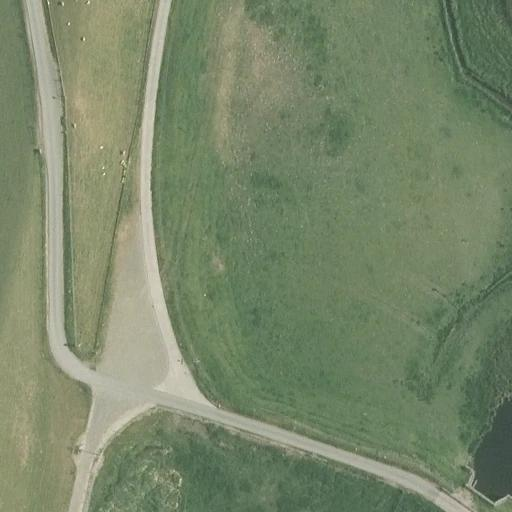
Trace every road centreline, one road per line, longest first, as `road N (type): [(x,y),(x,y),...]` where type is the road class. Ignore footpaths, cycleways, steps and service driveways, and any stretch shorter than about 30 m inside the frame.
road 1 (track): [(178,402),(83,375),(59,350),(51,101),(32,0)]
road 2 (residential): [(178,402),(151,290),(146,187),(167,0)]
road 3 (unclassified): [(453,511),(402,483),(178,402)]
road 4 (track): [(178,402),(145,399),(109,416),(88,452),(74,511)]
